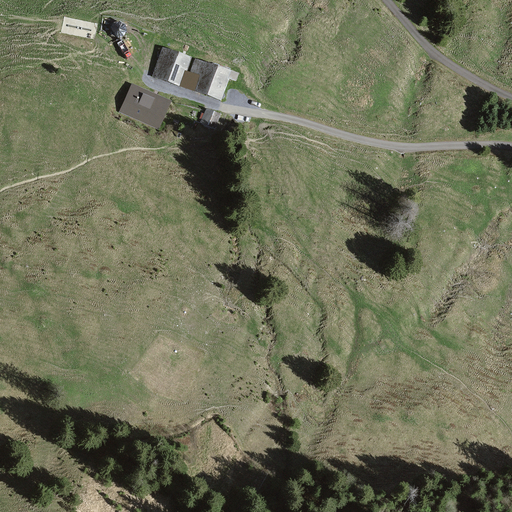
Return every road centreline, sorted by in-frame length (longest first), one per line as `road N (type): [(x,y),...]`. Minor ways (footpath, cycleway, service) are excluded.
road 1 (track): [(155,85),(383,144),(511,146)]
road 2 (track): [(511,98),(441,59),(384,0)]
